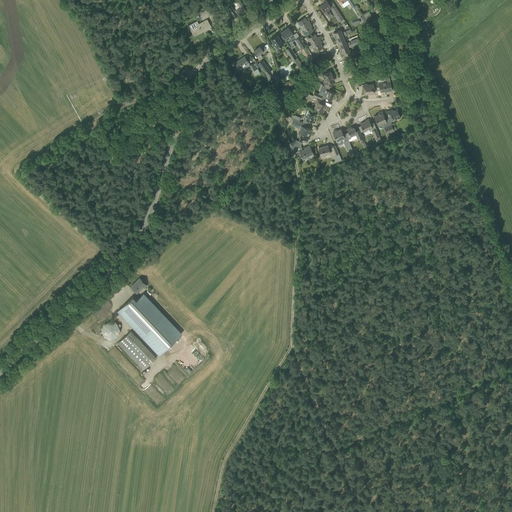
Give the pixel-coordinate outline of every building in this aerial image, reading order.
[(226,3),(230,18),(238,13),(240,16),(247,11),(239,0),(236,2),(239,7),(234,11),(229,1),(226,3)] [(323,3),(323,4),(320,5),(327,15),(330,13),(328,9),(331,7),(327,1),(326,1),(326,0),(323,3)] [(367,0),(376,13),(380,10),(373,0),(367,0)] [(331,8),(339,21),(343,18),(335,5),(331,8)] [(199,15),(202,20),(212,14),(209,9),(206,10),(207,11),(199,15)] [(369,11),(363,14),(366,19),(372,15),(369,11)] [(297,22),(301,29),(310,23),(308,20),(307,21),(305,17),(297,22)] [(188,25),(190,29),(194,36),(202,31),(201,29),(210,25),(207,19),(199,24),(197,20),(188,25)] [(310,23),(301,29),(305,35),(313,30),(311,27),(312,26),(310,23)] [(288,27),(281,32),(280,32),(289,44),(292,42),(288,36),(292,33),(288,27)] [(338,31),(333,33),(335,38),(345,34),(348,33),(348,32),(351,31),(350,29),(342,32),(341,32),(341,30),(340,30),(338,31)] [(271,44),(277,52),(282,49),(280,45),(283,43),(277,34),(270,39),(273,43),(271,44)] [(306,38),(311,45),(320,40),(318,37),(317,37),(315,34),(311,36),(310,36),(306,38)] [(335,38),(337,43),(345,40),(344,37),(346,36),(345,34),(335,38)] [(295,39),(302,49),(306,46),(299,36),(295,39)] [(320,40),(311,45),(315,52),(323,47),(321,43),(322,43),(320,40)] [(337,43),(339,48),(350,44),(350,43),(349,42),(346,43),(345,40),(337,43)] [(350,44),(339,48),(341,53),(343,52),(345,56),(351,53),(350,49),(349,50),(348,47),(349,46),(349,47),(360,43),(359,40),(350,43),(350,44)] [(261,48),(260,46),(254,50),(257,55),(263,51),(266,49),(264,46),(261,48)] [(296,57),(297,57),(290,46),(285,49),(292,60),(293,60),(297,67),(301,64),(296,57)] [(235,62),(238,67),(239,69),(248,63),(244,56),(235,62)] [(259,66),(266,75),(271,72),(263,60),(258,64),(259,66)] [(323,81),(324,86),(328,87),(334,84),(332,81),(334,80),(330,71),(322,74),(324,81),(323,81)] [(385,78),(378,80),(378,82),(380,92),(385,91),(388,91),(388,92),(392,91),(391,86),(389,77),(385,78)] [(363,84),(364,94),(375,93),(373,83),(368,84),(363,84)] [(320,90),(318,94),(322,95),(322,96),(323,96),(327,98),(331,100),(334,93),(328,90),(329,88),(328,87),(324,86),(322,85),(320,90)] [(312,96),(313,95),(307,93),(306,96),(305,97),(315,101),(315,102),(316,103),(314,108),(323,112),(326,105),(323,104),(325,101),(321,99),(312,96)] [(305,116),(303,119),(312,123),(315,116),(316,116),(317,113),(307,109),(304,115),(305,116)] [(386,112),(388,117),(390,122),(400,117),(397,109),(390,112),(389,110),(386,112)] [(394,130),(391,124),(388,126),(386,122),(382,111),(378,113),(378,114),(374,116),(378,126),(379,127),(384,128),(386,133),(394,130),(394,129),(394,130)] [(310,129),(306,127),(307,124),(291,117),(289,121),(291,122),(290,124),(299,128),(298,132),(307,136),(310,129)] [(367,119),(367,120),(360,123),(364,132),(372,128),(369,119),(367,119)] [(356,131),(354,126),(347,129),(350,137),(352,140),(357,138),(358,140),(360,139),(360,141),(364,140),(361,134),(359,129),(356,131)] [(333,132),(335,137),(338,145),(338,144),(342,142),(343,143),(343,142),(342,139),(344,138),(340,129),(336,131),(336,129),(333,131),(333,132)] [(371,131),(374,138),(375,137),(377,142),(381,141),(376,129),(371,131)] [(352,148),(352,147),(348,139),(344,141),(347,149),(348,149),(350,154),(353,152),(352,148)] [(300,145),(297,143),(294,151),(294,152),(302,148),(301,146),(300,145)] [(304,149),(299,151),(303,160),(314,155),(309,145),(304,148),(304,149)] [(330,153),(329,150),(328,145),(318,147),(320,156),(330,153)] [(331,147),(337,162),(341,160),(335,145),(331,147)] [(139,278),(130,286),(137,293),(143,287),(144,288),(146,285),(139,278)] [(120,308),(117,311),(159,355),(181,334),(150,301),(143,293),(136,300),(132,296),(120,308)] [(101,331),(104,337),(111,340),(117,336),(120,330),(117,323),(110,321),(104,324),(101,331)] [(117,343),(143,370),(156,357),(130,330),(117,343)]
